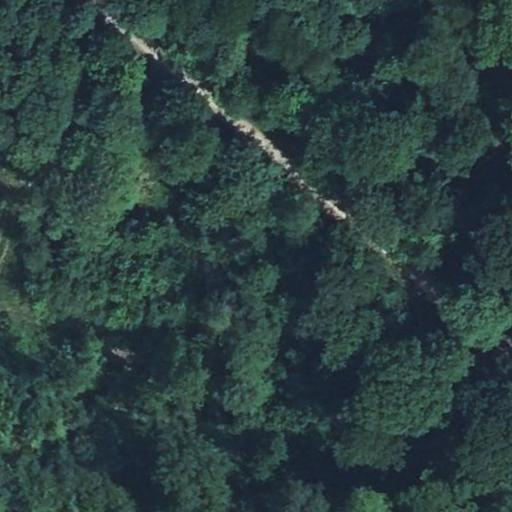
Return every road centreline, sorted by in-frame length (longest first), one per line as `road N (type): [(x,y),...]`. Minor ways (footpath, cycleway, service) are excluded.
road 1 (track): [(89,0),(511,351)]
road 2 (track): [(0,256),(25,179),(142,44)]
